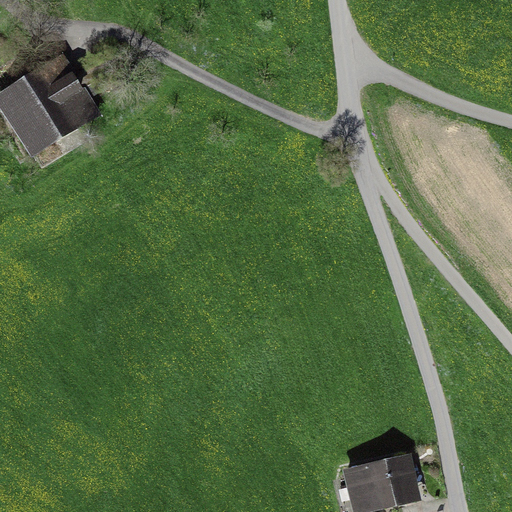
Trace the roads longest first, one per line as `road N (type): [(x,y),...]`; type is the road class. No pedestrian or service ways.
road 1 (unclassified): [(357,146),(435,392),(460,511)]
road 2 (unclassified): [(357,146),(415,231),(511,344)]
road 3 (unclassified): [(336,0),(357,146)]
